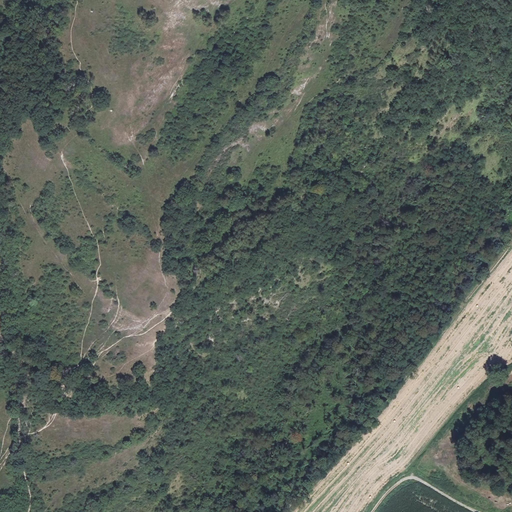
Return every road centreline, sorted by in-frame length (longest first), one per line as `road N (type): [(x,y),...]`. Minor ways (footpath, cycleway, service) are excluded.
road 1 (track): [(285,511),(511,241)]
road 2 (track): [(373,511),(393,487),(413,478),(477,511)]
